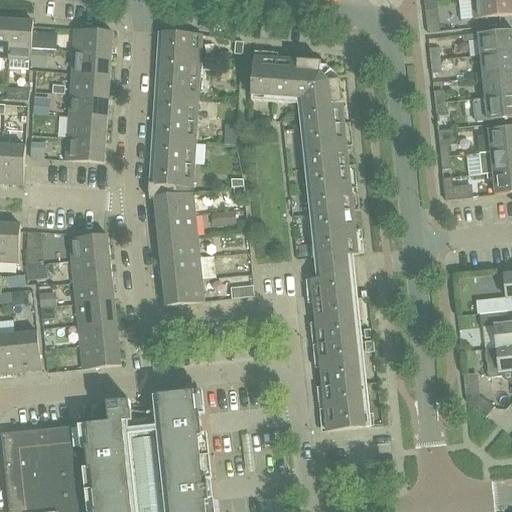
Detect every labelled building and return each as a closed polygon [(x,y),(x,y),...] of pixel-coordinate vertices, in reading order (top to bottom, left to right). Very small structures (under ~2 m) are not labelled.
[(511,15),(511,12),(510,0),(473,0),(475,20),(511,15)] [(438,10),(437,1),(425,3),(426,11),(438,10)] [(0,59),(9,60),(12,21),(0,20),(0,59)] [(32,61),(34,28),(34,23),(12,21),(9,60),(9,69),(30,71),(30,61),(32,61)] [(75,31),(74,53),(112,56),(114,34),(75,31)] [(511,53),(511,31),(463,36),(463,42),(480,40),(482,57),(511,53)] [(190,194),(189,188),(193,189),(203,36),(165,34),(155,184),(150,184),(149,192),(150,201),(156,200),(155,197),(190,194)] [(50,49),(51,37),(35,36),(34,48),(50,49)] [(234,55),(243,56),(244,43),(235,43),(234,55)] [(430,50),(431,62),(440,61),(439,49),(430,50)] [(40,67),(41,51),(33,51),(32,66),(40,67)] [(111,77),(112,56),(74,53),(73,75),(111,77)] [(511,75),(511,53),(482,57),(483,73),(477,74),(477,79),(511,75)] [(255,58),(252,97),(304,100),(319,246),(321,258),(321,259),(323,279),(312,281),(315,303),(317,324),(321,368),(323,388),(328,433),(366,429),(350,278),(348,257),(359,255),(357,232),(354,213),(352,190),(350,168),(348,148),(345,125),(341,81),(337,81),(328,82),(321,75),(321,67),(322,62),(278,60),(255,58)] [(212,60),(204,59),(203,71),(211,71),(212,60)] [(441,74),(440,61),(431,62),(432,75),(441,74)] [(73,75),(71,96),(109,99),(111,77),(73,75)] [(511,97),(511,75),(477,79),(478,84),(485,83),(486,100),(511,97)] [(66,87),(54,86),(53,94),(66,95),(66,87)] [(22,89),(7,88),(7,100),(21,101),(22,89)] [(434,93),(436,105),(444,104),(443,92),(434,93)] [(108,121),(109,99),(71,96),(70,118),(108,121)] [(477,123),(482,122),(511,119),(511,97),(486,100),(474,101),(477,123)] [(47,99),(35,98),(34,115),(45,116),(47,99)] [(446,117),(444,104),(436,105),(437,118),(446,117)] [(7,106),(6,116),(17,117),(17,107),(7,106)] [(108,121),(70,118),(68,140),(107,143),(108,121)] [(477,137),(479,154),(492,153),(511,150),(511,128),(483,131),(483,137),(477,137)] [(105,165),(107,143),(68,140),(67,162),(105,165)] [(40,157),(41,141),(33,141),(32,156),(40,157)] [(449,145),(440,146),(441,158),(450,157),(449,145)] [(4,146),(1,185),(24,186),(26,148),(4,146)] [(487,175),(511,172),(511,150),(492,153),(479,154),(467,155),(469,177),(481,176),(487,175)] [(451,170),(450,157),(441,158),(442,171),(451,170)] [(495,179),(496,196),(511,194),(511,172),(487,175),(488,180),(495,179)] [(454,201),(453,188),(452,179),(443,180),(446,202),(454,201)] [(244,181),(232,181),(233,189),(235,189),(244,189),(244,181)] [(244,189),(235,189),(235,198),(245,197),(244,189)] [(158,219),(196,216),(194,194),(190,194),(155,197),(156,200),(158,219)] [(238,214),(226,215),(227,228),(239,226),(238,214)] [(158,219),(160,242),(198,238),(196,216),(158,219)] [(0,263),(19,264),(21,226),(0,224),(0,263)] [(70,240),(72,262),(111,258),(108,236),(70,240)] [(198,238),(160,242),(162,264),(201,259),(198,238)] [(313,247),(300,248),(302,260),(314,259),(313,247)] [(72,262),(75,284),(113,280),(111,258),(72,262)] [(162,264),(165,285),(203,281),(201,259),(162,264)] [(511,275),(505,276),(508,300),(506,300),(506,304),(495,305),(495,314),(508,312),(511,311),(511,275)] [(115,302),(113,280),(75,284),(77,306),(115,302)] [(167,307),(205,303),(203,281),(165,285),(167,307)] [(241,299),(255,298),(254,287),(240,288),(241,299)] [(23,292),(11,294),(12,304),(12,306),(19,306),(23,299),(23,292)] [(0,305),(11,304),(10,294),(0,294),(0,305)] [(40,296),(42,309),(55,308),(53,294),(40,296)] [(77,306),(79,327),(118,323),(115,302),(77,306)] [(55,308),(42,309),(43,322),(56,321),(55,308)] [(511,324),(509,325),(508,312),(495,314),(480,315),(481,329),(484,328),(486,351),(511,348),(511,324)] [(120,345),(118,323),(79,327),(82,349),(120,345)] [(38,333),(16,336),(20,374),(42,372),(38,333)] [(0,375),(20,374),(16,336),(0,337),(0,375)] [(375,353),(374,342),(365,343),(366,354),(375,353)] [(120,345),(82,349),(84,371),(122,367),(120,345)] [(511,348),(486,351),(489,379),(501,377),(501,373),(511,371),(511,348)] [(57,351),(47,353),(48,363),(58,362),(57,351)] [(207,511),(206,501),(205,492),(204,482),(195,393),(155,398),(157,419),(133,422),(131,401),(125,402),(107,404),(110,424),(2,435),(10,511),(207,511)] [(479,394),(466,396),(467,403),(486,419),(495,408),(479,394)] [(82,406),(83,420),(103,417),(102,404),(82,406)]
